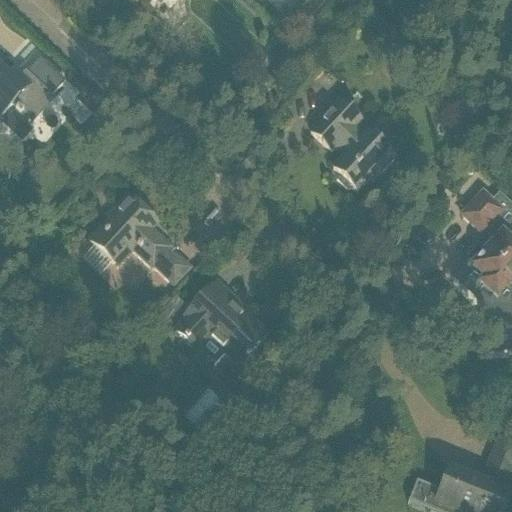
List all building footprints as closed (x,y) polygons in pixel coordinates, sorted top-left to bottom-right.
[(132,0),(137,4),(140,0),(147,0),(159,10),(168,0),(132,0)] [(302,15),(292,27),(299,33),(310,22),(302,15)] [(0,115),(3,119),(4,118),(12,109),(15,112),(22,119),(23,119),(28,124),(29,125),(51,101),(50,100),(25,77),(19,84),(13,78),(9,83),(0,74),(0,115)] [(340,104),(324,121),(310,136),(331,155),(335,150),(345,160),(333,173),(357,196),(371,181),(367,178),(375,170),(381,176),(394,162),(367,137),(364,140),(354,131),(361,123),(340,104)] [(461,281),(460,282),(486,306),(487,338),(485,338),(485,351),(511,349),(511,337),(509,287),(511,284),(511,207),(498,195),(491,204),(482,195),(461,218),(481,237),(484,234),(495,244),(470,271),(471,272),(462,282),(461,281)] [(117,216),(90,245),(94,248),(113,267),(129,250),(152,272),(153,271),(173,289),(190,270),(170,252),(172,251),(144,225),(150,219),(128,198),(114,213),(117,216)] [(217,286),(203,301),(185,320),(187,322),(176,335),(196,353),(208,341),(240,370),(269,339),(234,308),(237,305),(217,286)] [(155,317),(166,328),(187,305),(176,295),(155,317)] [(264,372),(274,382),(284,371),(273,362),(264,372)] [(56,397),(48,406),(60,416),(68,407),(56,397)] [(416,484),(408,506),(422,511),(504,511),(510,498),(505,496),(511,478),(511,445),(499,441),(481,487),(450,474),(442,494),(416,484)] [(281,454),(272,464),(281,473),(290,463),(281,454)] [(81,469),(73,477),(81,485),(89,477),(81,469)]
